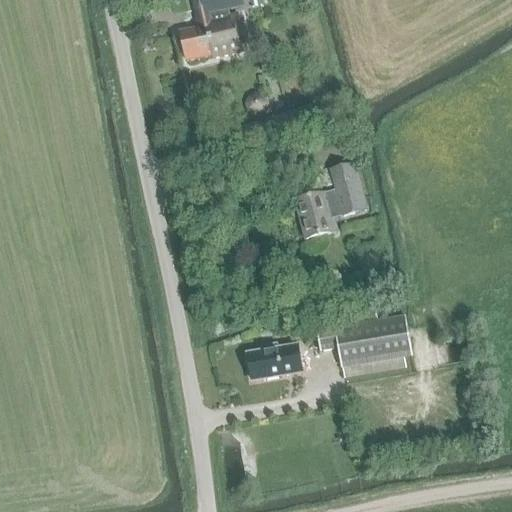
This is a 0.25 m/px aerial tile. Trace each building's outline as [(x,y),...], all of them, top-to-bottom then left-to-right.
[(226,0),(196,0),(202,30),(180,35),(186,63),(211,58),(212,61),(246,54),(238,17),(230,19),(226,0)] [(244,107),(247,114),(253,119),(260,119),(267,115),(270,108),(268,100),(262,95),(256,94),(252,95),(249,97),(247,99),(244,104),(244,106),(244,107)] [(234,131),(240,151),(322,124),(316,104),(234,131)] [(337,194),(328,197),(327,195),(296,203),(306,242),(338,233),(334,220),(367,212),(355,167),(331,173),(337,194)] [(337,352),(341,372),(411,360),(404,318),(377,323),(375,312),(346,317),(348,328),(316,334),(319,355),(337,352)] [(252,381),(283,377),(303,374),(299,350),(280,353),(277,347),(266,348),(265,355),(248,357),(252,381)]
